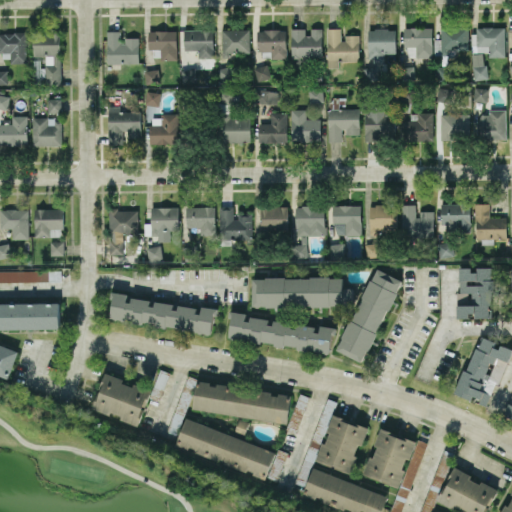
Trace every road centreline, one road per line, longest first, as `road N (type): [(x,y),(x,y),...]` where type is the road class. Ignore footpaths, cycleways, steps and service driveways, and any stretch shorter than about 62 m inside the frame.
road 1 (residential): [(511,172),(0,178)]
road 2 (residential): [(511,446),(379,392),(83,340)]
road 3 (residential): [(86,0),(90,281),(66,402)]
road 4 (residential): [(169,0),(0,1)]
